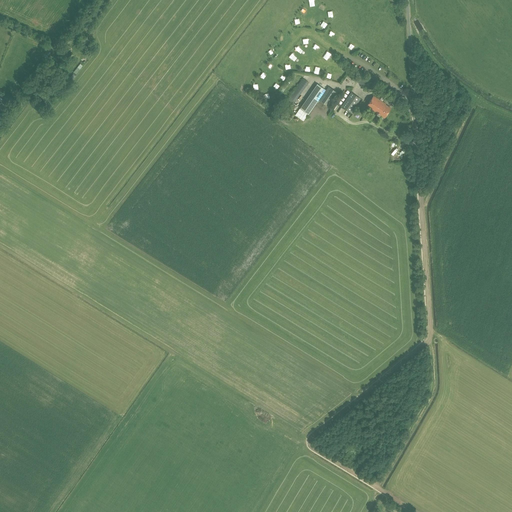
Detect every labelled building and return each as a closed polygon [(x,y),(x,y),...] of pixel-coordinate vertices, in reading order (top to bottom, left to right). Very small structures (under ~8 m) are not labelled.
[(372,83),(359,75),(355,81),(364,87),(366,85),(369,87),(372,83)] [(293,104),(309,83),(303,78),(288,99),(293,104)] [(325,89),(317,84),(300,108),(308,114),(325,89)] [(337,93),(329,87),(319,100),(328,106),(337,93)] [(360,99),(351,92),(342,106),(351,112),(360,99)] [(385,104),(385,103),(373,96),(366,106),(378,114),(378,113),(384,118),(391,108),(385,104)]
